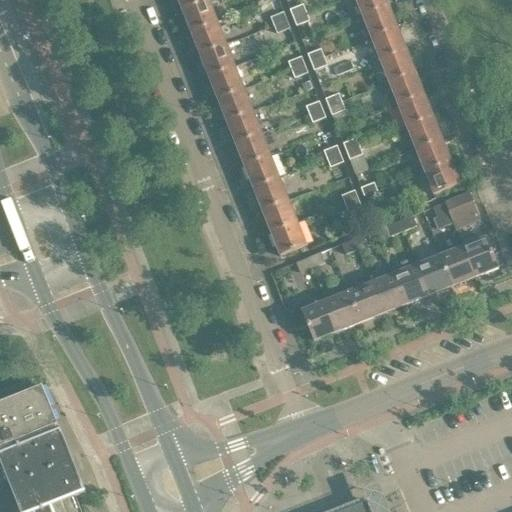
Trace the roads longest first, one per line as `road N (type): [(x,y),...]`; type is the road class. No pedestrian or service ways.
road 1 (residential): [(135,0),(304,427)]
road 2 (secondary): [(35,271),(133,474)]
road 3 (tertiary): [(304,427),(511,347)]
road 4 (secondary): [(174,456),(90,261)]
road 5 (residential): [(495,166),(429,0)]
road 6 (secondary): [(65,201),(0,42)]
